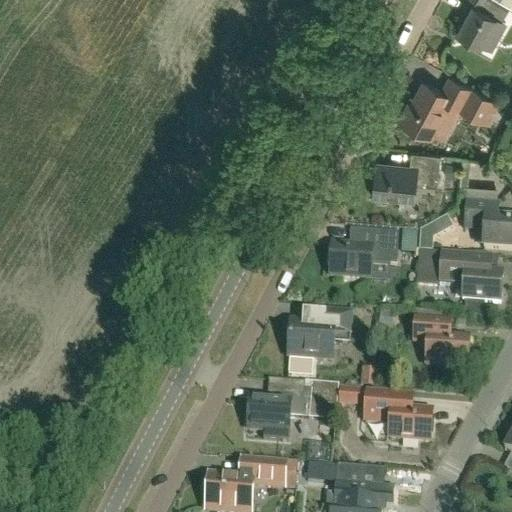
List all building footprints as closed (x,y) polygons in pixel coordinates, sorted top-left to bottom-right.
[(466,17),(458,32),(480,45),(486,34),(496,40),(506,23),(499,19),(505,8),(490,0),(468,0),(460,14),(466,17)] [(482,123),(494,102),(450,78),(442,94),(423,84),(411,107),(408,105),(399,121),(430,137),(448,105),(482,123)] [(412,201),(414,186),(436,189),(439,156),(409,153),(407,169),(375,166),(371,196),(412,201)] [(498,188),(468,186),(470,159),(462,159),(458,202),(467,203),(497,205),(498,188)] [(457,165),(446,164),(445,177),(456,178),(457,165)] [(467,203),(465,233),(483,235),(482,251),(493,252),(511,253),(511,222),(498,222),(499,205),(497,205),(467,203)] [(419,252),(433,253),(433,239),(453,229),(447,218),(421,232),(419,252)] [(417,232),(402,231),(401,253),(416,254),(417,232)] [(369,281),(370,265),(397,267),(399,236),(349,233),(348,248),(331,247),(329,278),(369,281)] [(419,252),(416,286),(439,287),(463,289),(462,302),(464,302),(468,302),(486,304),(500,305),(501,289),(502,277),(496,276),(491,276),(493,258),(433,253),(419,252)] [(351,315),(319,313),(301,311),(300,324),(290,323),(287,360),(289,360),(313,362),(332,363),(333,344),(349,345),(351,315)] [(417,313),(417,323),(442,325),(443,314),(417,313)] [(415,322),(414,341),(428,343),(426,367),(465,371),(467,341),(451,339),(452,325),(442,325),(417,323),(415,322)] [(313,362),(289,360),(288,374),(312,376),(313,362)] [(361,388),(373,390),(374,370),(362,369),(361,388)] [(250,400),(247,433),(263,434),(262,442),(283,444),(286,444),(288,420),(302,421),(302,418),(336,421),(337,407),(339,387),(288,383),(269,382),(267,402),(250,400)] [(337,407),(359,409),(361,388),(339,387),(337,407)] [(413,412),(414,398),(368,393),(365,423),(391,426),(390,441),(430,444),(431,424),(432,414),(413,412)] [(333,466),(334,447),(308,445),(306,464),(333,466)] [(209,478),(205,511),(250,511),(253,487),(294,490),(297,463),(282,462),(241,459),(239,480),(209,478)] [(305,483),(335,485),(336,467),(333,466),(306,464),(305,483)] [(395,490),(384,489),(386,471),(336,467),(335,485),(333,509),(330,509),(329,511),(381,511),(382,505),(393,506),(394,495),(395,490)]
